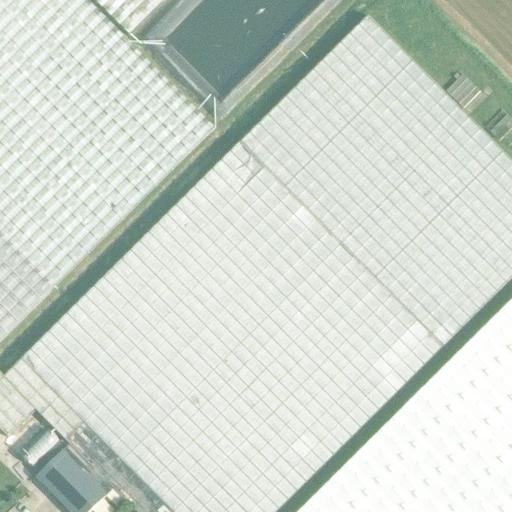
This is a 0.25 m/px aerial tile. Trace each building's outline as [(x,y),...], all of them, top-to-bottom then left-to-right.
[(0,0),(0,343),(214,130),(125,41),(83,0),(0,0)] [(92,0),(129,37),(166,0),(92,0)] [(511,166),(365,19),(3,379),(0,375),(0,433),(7,441),(34,414),(63,442),(81,424),(168,511),(277,511),(511,278),(511,166)] [(511,511),(511,301),(301,511),(511,511)] [(36,480),(68,511),(115,511),(124,504),(125,502),(134,511),(168,511),(81,424),(63,442),(68,448),(36,480)]
